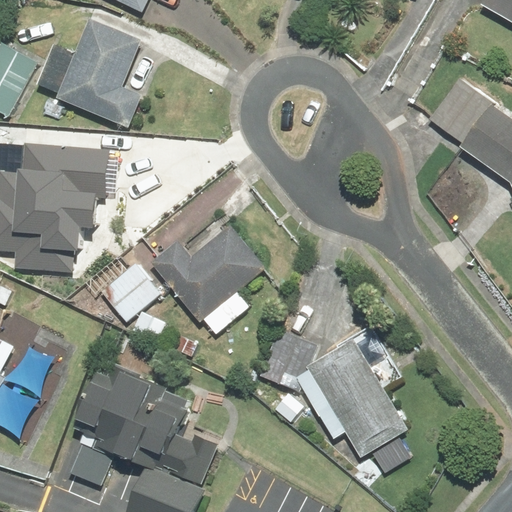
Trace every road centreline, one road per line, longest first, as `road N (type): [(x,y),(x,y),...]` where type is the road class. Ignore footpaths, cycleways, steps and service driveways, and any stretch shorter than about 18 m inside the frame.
road 1 (residential): [(345,98),(337,84),(301,67),(284,71),(271,88),(263,111),(306,179)]
road 2 (residential): [(408,235),(511,363)]
road 3 (residential): [(408,235),(393,173),(345,98)]
road 4 (unknown): [(345,98),(426,0)]
